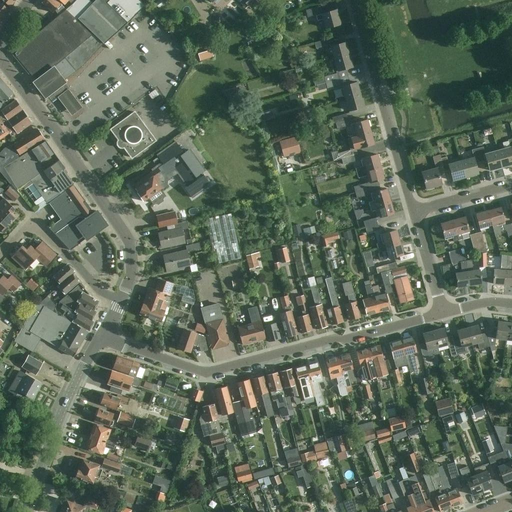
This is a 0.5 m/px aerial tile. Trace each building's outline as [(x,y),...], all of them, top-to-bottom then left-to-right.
[(48,25),(13,54),(36,81),(34,83),(45,97),(46,97),(64,81),(63,80),(75,72),(83,66),(98,50),(103,43),(104,44),(106,42),(111,37),(128,22),(144,5),(139,0),(95,0),(91,4),(86,0),(76,0),(72,5),(66,10),(58,16),(57,17),(48,25)] [(55,0),(43,0),(41,3),(52,13),(55,10),(58,16),(66,10),(60,5),(55,0)] [(253,3),(256,1),(255,0),(242,0),(248,7),(249,6),(251,9),(256,5),(253,3)] [(0,21),(9,11),(0,1),(0,21)] [(325,28),(341,24),(337,10),(322,14),(320,7),(306,10),(308,17),(316,15),(318,21),(323,19),(325,28)] [(218,15),(213,21),(218,26),(224,20),(218,15)] [(184,35),(177,42),(181,46),(189,39),(184,35)] [(316,49),(330,45),(328,39),(314,43),(316,49)] [(334,59),(349,55),(346,43),(331,47),(334,59)] [(200,61),(214,57),(211,50),(198,54),(200,61)] [(348,77),(346,69),(352,67),(349,55),(334,59),(337,71),(338,73),(324,77),(323,75),(317,76),(319,84),(325,82),(325,83),(348,77)] [(209,79),(223,68),(218,60),(213,64),(215,66),(205,73),(209,79)] [(357,82),(350,84),(348,77),(325,83),(327,89),(341,85),(341,86),(342,86),(345,99),(360,94),(357,82)] [(0,110),(6,106),(3,103),(5,101),(7,102),(12,98),(10,95),(12,93),(0,78),(0,110)] [(236,85),(220,90),(234,107),(242,105),(236,85)] [(68,87),(57,95),(72,114),(83,105),(68,87)] [(154,90),(148,95),(152,100),(158,95),(154,90)] [(360,94),(345,99),(349,111),(363,107),(360,94)] [(0,138),(8,132),(11,137),(31,123),(15,101),(6,106),(0,110),(0,138)] [(135,112),(110,129),(118,140),(117,141),(116,143),(117,144),(118,146),(120,147),(121,147),(123,146),(131,158),(156,141),(135,112)] [(333,123),(335,123),(347,119),(345,113),(332,117),(333,123)] [(337,129),(349,125),(347,119),(335,123),(337,129)] [(356,136),(370,132),(367,120),(351,124),(353,132),(355,132),(356,136)] [(0,167),(19,155),(44,139),(38,129),(12,145),(4,148),(3,148),(0,151),(0,167)] [(328,129),(321,131),(323,138),(330,136),(328,129)] [(350,150),(338,154),(339,159),(341,159),(357,154),(356,149),(358,149),(374,144),(370,132),(356,136),(347,139),(350,150)] [(295,136),(280,141),(284,156),(289,155),(289,157),(295,155),(295,153),(300,152),(295,136)] [(511,154),(511,153),(511,138),(508,140),(510,147),(497,150),(502,167),(511,164),(511,154)] [(59,160),(46,141),(18,157),(18,156),(0,167),(0,171),(10,184),(13,182),(17,189),(22,186),(23,186),(59,160)] [(136,194),(141,201),(143,200),(144,200),(148,197),(152,203),(156,204),(162,199),(163,196),(159,190),(167,184),(167,181),(164,177),(176,169),(188,186),(185,188),(192,197),(209,184),(203,175),(200,177),(199,175),(204,171),(189,150),(183,154),(176,143),(158,155),(163,163),(158,167),(156,166),(151,169),(155,175),(143,183),(141,180),(134,185),(136,188),(138,192),(139,193),(136,194)] [(502,167),(497,150),(485,154),(483,147),(477,148),(481,162),(486,160),(489,171),(502,167)] [(475,163),(481,162),(477,148),(471,150),(473,157),(461,161),(465,177),(478,174),(475,163)] [(357,154),(341,159),(343,164),(359,160),(357,154)] [(363,166),(355,168),(357,173),(380,167),(377,155),(361,159),(363,166)] [(438,173),(444,172),(439,155),(432,157),(435,169),(421,173),(426,188),(441,184),(438,173)] [(465,177),(461,161),(448,164),(446,157),(440,159),(440,155),(439,155),(444,172),(450,170),(453,181),(465,177)] [(58,194),(58,193),(72,183),(62,170),(65,168),(59,160),(23,186),(25,189),(33,183),(42,196),(33,202),(36,205),(31,208),(35,213),(49,203),(60,219),(48,228),(70,250),(80,243),(91,236),(89,233),(104,222),(96,211),(93,213),(74,185),(68,189),(66,188),(58,194)] [(367,183),(353,187),(355,192),(379,186),(377,180),(383,179),(380,167),(357,173),(358,178),(366,176),(367,183)] [(379,186),(355,192),(357,198),(371,194),(373,202),(369,203),(370,207),(390,201),(386,189),(384,190),(380,191),(379,186)] [(14,201),(18,197),(14,193),(9,188),(5,192),(14,201)] [(6,226),(15,217),(11,213),(15,208),(4,198),(0,202),(0,223),(2,225),(0,226),(0,229),(4,233),(8,228),(6,226)] [(371,211),(375,210),(377,218),(393,213),(390,201),(370,207),(371,211)] [(505,225),(504,223),(500,208),(488,211),(491,225),(492,225),(495,236),(501,234),(500,231),(506,230),(508,238),(511,236),(511,229),(510,224),(505,225)] [(359,210),(353,212),(356,220),(359,219),(362,213),(361,209),(359,210)] [(487,226),(491,225),(488,211),(476,214),(480,230),(488,228),(487,226)] [(159,227),(177,223),(174,212),(157,216),(159,227)] [(231,213),(205,219),(216,264),(241,259),(231,213)] [(462,239),(461,235),(469,233),(465,217),(452,221),(458,241),(462,239)] [(365,227),(377,224),(375,218),(363,221),(365,227)] [(187,221),(177,224),(175,224),(176,229),(158,233),(161,245),(172,243),(173,245),(185,242),(182,230),(189,229),(187,221)] [(454,242),(458,241),(452,221),(440,224),(445,240),(453,238),(454,242)] [(299,224),(292,226),(294,236),(301,235),(299,224)] [(366,233),(378,229),(377,224),(365,227),(366,233)] [(313,226),(303,228),(305,234),(315,232),(313,226)] [(349,230),(342,232),(343,239),(351,237),(349,230)] [(382,242),(376,243),(378,249),(385,247),(399,242),(396,230),(380,235),(382,242)] [(320,236),(323,247),(328,246),(327,241),(339,238),(338,231),(320,236)] [(487,253),(484,244),(481,232),(475,234),(480,252),(487,253)] [(474,252),(480,252),(475,234),(469,235),(473,247),(474,252)] [(21,246),(11,257),(22,266),(25,270),(29,265),(36,258),(42,263),(45,266),(56,254),(42,241),(38,245),(34,250),(30,246),(26,250),(21,246)] [(196,261),(194,251),(201,249),(200,243),(186,246),(187,250),(163,255),(167,272),(179,270),(179,269),(183,268),(183,267),(190,265),(189,263),(196,261)] [(385,247),(378,249),(379,253),(381,260),(387,259),(402,254),(399,243),(385,247)] [(286,248),(278,250),(282,263),(289,261),(286,248)] [(450,258),(462,255),(460,249),(448,252),(450,258)] [(258,251),(245,256),(247,260),(260,257),(258,251)] [(365,252),(363,253),(365,260),(372,258),(370,251),(365,252)] [(478,253),(478,267),(486,266),(486,253),(478,253)] [(470,286),(465,261),(464,254),(462,255),(450,258),(451,265),(460,262),(461,272),(455,273),(458,288),(470,286)] [(504,285),(506,255),(501,255),(500,270),(494,270),(494,265),(486,265),(487,277),(493,278),(493,284),(504,285)] [(472,270),(472,266),(471,260),(465,261),(470,286),(481,284),(479,269),(472,270)] [(58,287),(72,274),(74,272),(68,265),(65,266),(61,262),(57,266),(54,271),(49,276),(52,280),(52,281),(55,284),(56,284),(58,287)] [(398,269),(397,268),(396,262),(388,264),(388,265),(376,268),(377,274),(380,273),(386,271),(389,270),(389,271),(398,269)] [(448,265),(442,266),(444,278),(450,277),(448,265)] [(406,277),(394,280),(393,276),(406,273),(404,266),(397,268),(398,269),(389,271),(389,270),(386,271),(390,284),(394,283),(400,303),(412,299),(406,277)] [(386,271),(380,273),(384,287),(385,293),(386,294),(392,292),(390,284),(386,271)] [(72,274),(58,287),(64,293),(78,282),(72,274)] [(13,292),(20,284),(11,275),(7,280),(2,275),(0,278),(0,303),(5,298),(2,295),(9,288),(13,292)] [(170,296),(174,284),(159,279),(155,290),(149,288),(139,314),(160,322),(167,303),(163,301),(166,295),(170,296)] [(233,287),(245,285),(244,279),(231,281),(233,287)] [(327,287),(334,285),(333,281),(332,281),(331,279),(326,280),(326,282),(327,287)] [(345,305),(349,320),(360,317),(350,280),(343,282),(346,294),(348,293),(351,303),(345,305)] [(368,298),(362,300),(366,315),(379,312),(371,284),(369,281),(363,282),(368,298)] [(371,284),(379,312),(390,309),(385,293),(380,295),(378,285),(374,286),(372,281),(370,282),(371,284)] [(81,304),(88,292),(84,288),(84,287),(81,284),(80,284),(58,302),(58,307),(61,307),(62,305),(76,313),(81,304)] [(327,326),(320,300),(316,285),(310,287),(315,306),(309,307),(316,329),(327,326)] [(339,306),(335,293),(334,287),(328,288),(329,295),(333,308),(327,309),(331,325),(343,322),(340,311),(343,310),(341,305),(339,306)] [(98,301),(87,295),(88,293),(88,292),(81,304),(76,313),(90,321),(95,312),(92,310),(98,301)] [(180,295),(179,299),(181,300),(179,306),(187,308),(190,298),(180,295)] [(287,295),(279,297),(283,312),(279,313),(280,314),(281,319),(286,337),(297,334),(290,308),(287,295)] [(308,315),(307,310),(303,295),(296,297),(298,306),(300,305),(302,311),(303,316),(297,318),(301,333),(312,330),(308,315)] [(73,356),(87,331),(72,322),(72,323),(53,312),(48,309),(47,308),(37,302),(15,341),(33,352),(41,338),(73,356)] [(53,303),(47,308),(48,309),(53,312),(55,305),(53,303)] [(213,348),(229,344),(218,304),(202,309),(209,334),(207,334),(210,346),(212,346),(213,348)] [(61,307),(60,308),(65,311),(62,316),(72,322),(87,331),(91,325),(93,322),(90,321),(77,313),(76,313),(62,305),(61,307)] [(252,324),(238,328),(242,345),(266,339),(261,321),(260,322),(256,307),(248,309),(252,324)] [(506,340),(508,323),(497,321),(496,332),(492,331),(486,333),(489,346),(495,345),(495,338),(506,340)] [(269,342),(280,339),(276,323),(265,326),(269,342)] [(478,325),(467,328),(471,344),(477,343),(479,349),(484,348),(489,346),(486,333),(480,334),(478,325)] [(453,341),(452,336),(446,337),(443,328),(433,331),(437,347),(448,345),(451,357),(457,355),(453,341)] [(465,346),(471,344),(467,328),(456,331),(459,340),(453,341),(457,355),(467,352),(465,346)] [(205,337),(197,334),(184,329),(177,348),(191,353),(194,345),(200,347),(201,352),(208,350),(205,337)] [(431,349),(437,347),(433,331),(422,334),(425,343),(419,344),(423,358),(433,355),(431,349)] [(401,339),(410,372),(417,370),(412,353),(417,352),(412,336),(401,339)] [(401,339),(389,343),(393,358),(396,367),(397,367),(400,366),(402,366),(407,364),(409,372),(410,372),(401,339)] [(387,374),(384,361),(380,346),(368,349),(372,364),(376,377),(387,374)] [(376,377),(372,364),(368,349),(356,352),(361,367),(367,365),(371,379),(376,377)] [(351,386),(347,371),(353,369),(348,354),(337,357),(341,373),(345,388),(351,386)] [(22,367),(34,374),(40,363),(28,356),(22,367)] [(137,371),(136,370),(138,364),(117,356),(112,369),(135,377),(137,371)] [(337,357),(325,360),(329,376),(330,379),(336,377),(339,389),(341,396),(347,395),(345,388),(341,373),(337,357)] [(317,362),(306,365),(310,381),(315,399),(317,406),(324,404),(318,382),(322,381),(317,362)] [(315,399),(310,381),(306,365),(294,368),(298,384),(305,382),(310,400),(315,399)] [(296,384),(295,385),(291,369),(280,372),(284,388),(289,386),(292,397),(293,397),(294,400),(296,404),(301,403),(296,384)] [(396,369),(391,371),(394,384),(395,383),(395,386),(401,384),(401,382),(398,369),(396,369)] [(41,384),(27,375),(20,371),(8,390),(16,395),(19,390),(33,399),(41,384)] [(108,376),(107,382),(108,382),(107,384),(111,385),(110,390),(120,393),(121,389),(128,391),(130,385),(138,388),(140,381),(112,371),(110,377),(108,376)] [(281,388),(277,373),(266,376),(270,391),(271,391),(272,396),(277,394),(281,409),(287,407),(284,398),(282,388),(281,388)] [(490,376),(486,382),(490,385),(494,379),(490,376)] [(268,392),(267,392),(263,377),(251,380),(256,395),(261,394),(267,417),(274,415),(268,392)] [(427,377),(419,379),(423,395),(430,393),(427,379),(427,377)] [(157,385),(175,391),(177,385),(166,381),(165,383),(158,380),(157,385)] [(157,385),(153,383),(153,384),(142,381),(141,386),(155,391),(157,385)] [(242,401),(234,403),(237,414),(236,414),(241,436),(255,432),(251,419),(249,420),(246,409),(255,407),(248,381),(237,384),(242,401)] [(371,397),(368,384),(361,386),(365,399),(371,397)] [(226,387),(214,390),(218,403),(221,415),(233,412),(232,408),(226,387)] [(199,402),(202,391),(193,388),(190,399),(199,402)] [(126,404),(128,399),(117,395),(116,397),(104,393),(100,404),(115,410),(118,402),(126,404)] [(295,417),(289,396),(284,398),(287,407),(291,423),(294,421),(294,418),(295,417)] [(449,398),(434,402),(438,416),(453,412),(449,398)] [(360,402),(356,407),(363,413),(367,407),(360,402)] [(221,431),(214,407),(214,404),(202,407),(204,415),(201,415),(201,416),(199,420),(202,428),(204,437),(211,435),(214,445),(215,445),(217,454),(225,451),(223,443),(224,443),(221,431)] [(481,404),(471,408),(475,418),(485,414),(481,404)] [(109,427),(114,414),(98,409),(94,421),(109,427)] [(467,420),(463,411),(455,415),(458,423),(467,420)] [(132,427),(135,417),(120,412),(117,422),(132,427)] [(401,415),(388,419),(391,431),(404,428),(401,415)] [(452,415),(442,418),(446,432),(450,430),(449,427),(455,425),(453,421),(454,421),(452,415)] [(186,432),(190,420),(177,416),(173,428),(186,432)] [(90,436),(114,444),(115,440),(107,437),(109,430),(94,425),(94,426),(92,427),(91,430),(92,431),(90,436)] [(507,427),(493,425),(500,442),(505,443),(507,427)] [(387,428),(376,431),(378,437),(389,434),(387,428)] [(414,428),(407,431),(409,437),(416,434),(414,428)] [(361,442),(375,438),(373,429),(358,432),(361,442)] [(397,441),(402,439),(399,430),(394,431),(397,441)] [(345,449),(361,446),(358,437),(352,439),(350,432),(341,435),(345,449)] [(341,435),(333,437),(337,451),(345,449),(341,435)] [(391,435),(377,440),(379,444),(393,439),(391,435)] [(112,449),(114,444),(90,436),(88,441),(87,442),(85,445),(86,447),(86,448),(101,454),(104,446),(112,449)] [(156,443),(137,436),(134,445),(148,451),(148,449),(153,451),(156,443)] [(447,440),(442,442),(446,452),(451,450),(447,440)] [(232,443),(225,445),(227,451),(233,450),(232,443)] [(377,470),(367,443),(362,445),(373,471),(377,470)] [(327,446),(314,449),(316,458),(329,455),(327,446)] [(362,446),(353,449),(354,452),(358,454),(364,452),(362,446)] [(503,451),(487,457),(489,463),(494,476),(500,473),(503,483),(511,479),(511,474),(507,462),(503,451)] [(302,464),(316,460),(314,452),(309,454),(308,452),(299,454),(302,464)] [(415,457),(413,452),(405,455),(412,473),(420,470),(418,467),(415,457)] [(106,458),(117,462),(119,457),(108,453),(106,458)] [(288,468),(301,464),(299,455),(286,459),(288,468)] [(419,456),(415,457),(418,467),(423,465),(419,456)] [(118,472),(120,465),(104,459),(101,467),(118,472)] [(76,477),(92,483),(95,477),(99,479),(102,469),(97,468),(98,465),(83,460),(80,469),(79,468),(78,469),(76,471),(75,474),(76,477)] [(159,460),(156,466),(166,470),(167,468),(168,463),(159,460)] [(305,463),(294,467),(298,477),(301,476),(309,473),(305,463)] [(451,478),(458,476),(454,463),(447,465),(451,478)] [(489,478),(494,476),(489,463),(484,465),(474,469),(476,475),(482,491),(492,487),(489,478)] [(456,487),(451,489),(441,465),(436,468),(439,475),(451,507),(462,503),(456,487)] [(482,491),(476,475),(471,477),(467,466),(459,469),(460,474),(459,475),(463,488),(468,486),(472,495),(482,491)] [(249,469),(236,473),(239,482),(252,478),(249,469)] [(258,471),(252,473),(254,480),(260,478),(259,472),(258,471)] [(451,507),(439,475),(431,478),(428,472),(422,474),(424,478),(425,481),(424,481),(429,492),(439,488),(439,489),(438,489),(439,493),(433,496),(440,511),(451,507)] [(278,475),(270,478),(273,486),(281,483),(278,475)] [(420,511),(410,485),(409,482),(406,475),(393,481),(395,487),(399,498),(407,495),(408,496),(407,497),(411,507),(406,509),(407,511),(420,511)] [(226,476),(217,478),(219,488),(228,485),(226,476)] [(261,478),(257,480),(259,484),(263,483),(265,486),(270,484),(267,476),(261,478)] [(413,476),(407,478),(409,482),(410,485),(415,483),(413,476)] [(415,483),(410,485),(420,511),(433,511),(429,500),(423,502),(415,483)] [(377,499),(383,497),(378,485),(372,488),(377,499)] [(356,487),(349,490),(351,497),(358,495),(356,487)] [(393,500),(399,498),(395,487),(389,489),(393,500)] [(127,492),(124,501),(132,504),(135,495),(127,492)] [(157,492),(155,499),(163,501),(166,494),(157,492)] [(388,511),(401,511),(398,511),(395,511),(393,504),(392,504),(388,495),(383,497),(385,503),(388,511)] [(88,511),(90,506),(96,508),(98,502),(86,498),(84,504),(85,504),(84,507),(67,502),(65,507),(64,509),(63,511),(62,511),(88,511)] [(356,511),(351,498),(342,502),(346,511),(356,511)] [(135,502),(134,507),(145,511),(146,506),(135,502)] [(388,511),(385,503),(379,505),(381,511),(388,511)]
